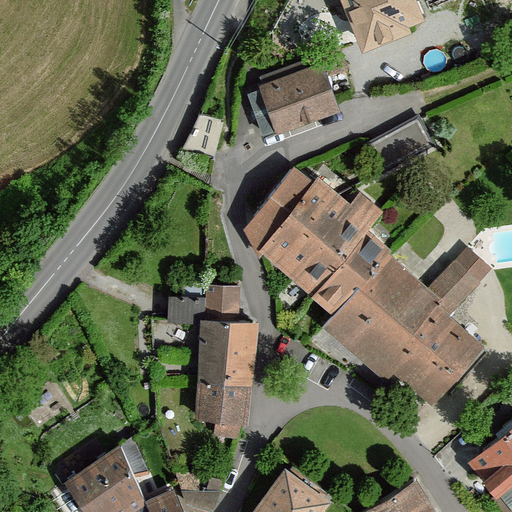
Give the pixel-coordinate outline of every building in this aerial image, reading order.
[(418,0),(348,0),(366,43),(409,26),(406,19),(423,12),(418,0)] [(319,56),(263,76),(267,87),(250,93),(264,131),(336,105),(333,95),(326,76),(319,56)] [(419,117),(372,142),(386,167),(432,142),(419,117)] [(263,246),(336,309),(386,255),(389,252),(363,229),(380,209),(361,195),(351,207),(317,179),(314,183),(295,169),(248,226),(260,251),(263,246)] [(386,255),(336,309),(325,322),(386,374),(393,366),(432,398),(482,344),(447,313),(490,268),(466,248),(426,289),(386,255)] [(205,297),(206,278),(183,277),(182,296),(205,297)] [(238,323),(240,286),(209,285),(207,321),(238,323)] [(204,321),(205,297),(182,296),(169,296),(168,322),(204,323),(204,321)] [(202,380),(248,385),(254,324),(238,323),(207,321),(204,321),(204,323),(202,380)] [(244,422),(248,385),(202,380),(199,416),(218,419),(240,422),(244,422)] [(238,437),(240,422),(218,419),(216,434),(238,437)] [(486,455),(476,463),(500,493),(511,483),(511,426),(483,450),(486,455)] [(153,511),(149,500),(146,501),(121,444),(70,479),(92,511),(147,511),(149,511),(153,511)] [(285,468),(252,511),(313,511),(324,497),(285,468)] [(178,472),(188,503),(213,509),(221,490),(208,490),(199,490),(199,473),(178,472)] [(208,490),(221,490),(225,478),(213,476),(208,490)] [(376,511),(439,511),(418,479),(373,507),(376,511)] [(511,511),(511,483),(500,493),(496,496),(508,511),(511,511)] [(149,500),(153,511),(184,511),(175,488),(149,500)]
